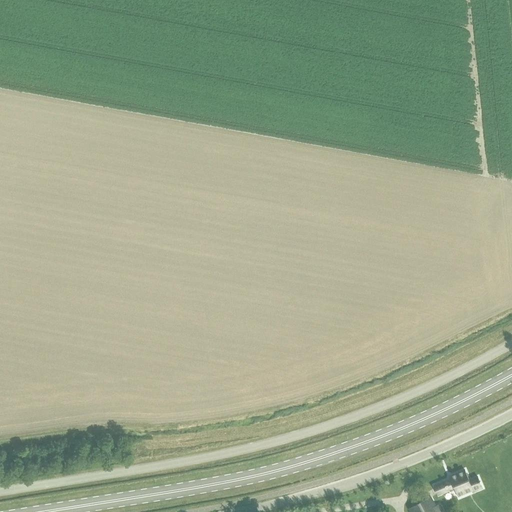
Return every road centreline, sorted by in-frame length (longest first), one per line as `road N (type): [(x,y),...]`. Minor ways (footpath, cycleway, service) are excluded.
road 1 (unclassified): [(0,492),(302,436),(385,408),(511,345)]
road 2 (primary): [(46,511),(283,469),(418,422),(511,376)]
road 3 (unclassified): [(248,511),(511,416)]
